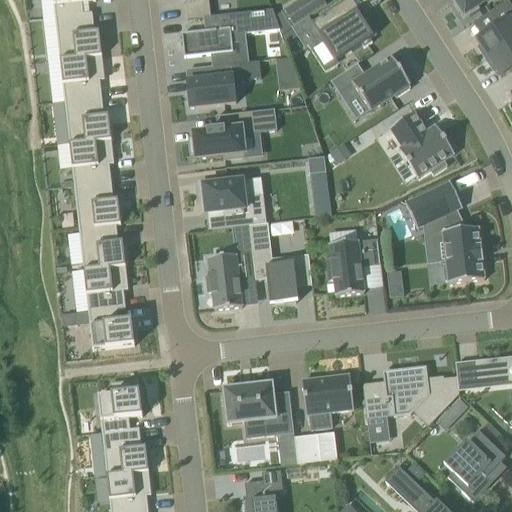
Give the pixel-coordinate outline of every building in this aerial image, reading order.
[(83,16),(82,4),(96,3),(95,0),(52,0),(55,20),(92,16),(92,15),(83,16)] [(211,19),(208,0),(177,0),(178,2),(185,2),(187,22),(204,20),(211,19)] [(351,0),(350,0),(347,0),(323,16),(324,16),(312,24),(337,63),(362,47),(364,50),(373,45),(370,42),(374,39),(373,39),(377,37),(365,18),(363,19),(361,20),(356,12),(353,15),(346,4),(351,0)] [(454,0),(455,1),(452,3),(464,22),(480,11),(477,8),(489,0),(454,0)] [(511,45),(511,8),(510,6),(493,17),(499,27),(476,41),(481,48),(478,50),(486,62),(511,45)] [(234,65),(231,38),(280,32),(273,12),(211,19),(204,20),(205,34),(182,36),(184,60),(211,57),(212,69),(249,65),(249,64),(234,65)] [(60,62),(102,57),(99,33),(94,34),(92,16),(55,20),(60,62)] [(511,72),(511,45),(486,62),(494,75),(497,73),(501,79),(511,72)] [(102,100),(100,82),(104,82),(102,57),(60,62),(65,104),(102,100)] [(289,61),(276,62),(277,75),(293,73),(289,61)] [(353,88),(369,114),(391,100),(394,98),(396,100),(410,91),(409,88),(410,88),(392,61),(365,78),(358,66),(331,83),(339,97),(353,88)] [(233,79),(187,84),(190,111),(236,105),(233,79)] [(69,146),(111,141),(108,117),(104,118),(102,100),(65,104),(69,146)] [(248,160),(246,138),(277,133),(275,112),(216,119),(218,132),(208,133),(208,134),(193,136),(194,142),(190,142),(191,156),(195,156),(196,162),(225,158),(225,162),(248,160)] [(434,129),(425,135),(413,116),(389,132),(401,151),(397,153),(416,181),(453,158),(434,129)] [(111,184),(109,166),(114,166),(111,141),(69,146),(74,188),(111,184)] [(344,147),(331,156),(337,166),(350,157),(344,147)] [(325,159),(308,161),(310,177),(326,175),(325,159)] [(245,200),(243,183),(216,186),(216,183),(199,185),(200,201),(204,200),(206,216),(224,214),(226,230),(225,230),(225,231),(266,226),(263,198),(245,200)] [(118,201),(113,202),(111,184),(74,188),(79,230),(121,225),(118,201)] [(443,219),(447,226),(448,233),(443,234),(446,265),(446,268),(444,268),(445,283),(448,283),(449,286),(466,284),(467,284),(484,282),(482,263),(483,263),(481,248),(478,230),(464,232),(463,225),(457,212),(462,210),(456,198),(450,185),(405,206),(411,218),(417,231),(423,228),(443,219)] [(79,230),(84,272),(125,268),(123,243),(118,244),(116,227),(121,226),(121,225),(79,230)] [(298,303),(297,290),(295,279),(310,277),(311,288),(312,288),(309,257),(272,262),(268,226),(249,228),(252,256),(255,283),(267,282),(270,306),(295,304),(295,305),(296,305),(296,304),(298,303)] [(363,292),(361,270),(381,268),(378,242),(358,244),(330,247),(332,263),(327,264),(330,283),(334,283),(336,299),(364,296),(363,292)] [(242,310),(242,309),(241,296),(239,284),(255,282),(252,257),(236,258),(208,261),(210,279),(206,280),(208,295),(212,295),(214,313),(242,310)] [(128,292),(125,268),(84,272),(88,314),(125,310),(123,292),(128,292)] [(134,348),(131,322),(118,324),(116,312),(126,311),(125,310),(88,314),(93,352),(134,348)] [(511,383),(511,359),(472,365),(475,388),(511,383)] [(457,380),(443,382),(443,380),(427,381),(426,369),(393,373),(393,378),(383,379),(383,385),(363,387),(367,422),(387,420),(393,419),(393,420),(410,418),(413,415),(428,429),(459,398),(457,380)] [(306,418),(309,418),(311,433),(313,433),(331,431),(329,415),(354,413),(350,378),(302,384),(306,418)] [(224,392),(228,425),(245,423),(265,421),(267,437),(294,434),(289,397),(273,398),(272,387),(224,392)] [(102,436),(140,432),(139,431),(130,432),(129,420),(143,419),(140,393),(98,398),(102,436)] [(457,421),(468,410),(459,401),(448,413),(457,421)] [(102,436),(107,478),(149,473),(146,449),(142,450),(140,432),(102,436)] [(466,462),(453,475),(448,480),(474,505),(493,485),(487,479),(505,460),(479,435),(470,445),(459,456),(466,462)] [(296,467),(321,464),(318,437),(314,437),(294,440),(293,440),(295,453),(296,467)] [(446,511),(438,504),(437,506),(399,470),(398,471),(399,472),(386,486),(413,511),(446,511)] [(152,498),(149,473),(107,478),(111,511),(148,511),(147,498),(152,498)] [(262,476),(263,484),(245,486),(247,504),(247,511),(277,511),(276,501),(283,500),(280,474),(262,476)]
